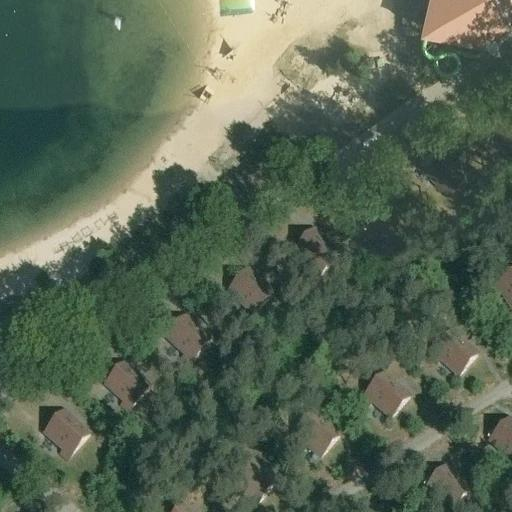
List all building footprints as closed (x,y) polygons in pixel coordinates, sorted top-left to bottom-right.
[(511,0),(427,0),(421,27),(483,39),(511,21),(511,0)] [(507,101),(488,122),(506,138),(502,142),(510,149),(511,146),(511,103),(509,103),(507,101)] [(439,145),(420,165),(439,182),(435,186),(443,192),(465,168),(450,154),(450,151),(444,147),(442,147),(439,145)] [(375,188),(356,209),(375,225),(371,229),(379,236),(401,211),(386,197),(386,194),(380,190),(378,190),(375,188)] [(312,233),(294,254),(312,271),(309,275),(316,281),(338,256),(323,243),(323,240),(318,235),(315,235),(312,233)] [(247,273),(228,294),(247,311),(243,315),(250,321),(273,296),(257,283),(257,280),(252,275),(249,276),(247,273)] [(502,296),(511,311),(511,277),(492,291),(497,299),(502,296)] [(185,320),(166,341),(185,357),(181,361),(189,368),(211,343),(196,329),(196,326),(190,322),(188,322),(185,320)] [(440,362),(458,379),(477,358),(475,356),(474,353),(469,348),(467,348),(452,335),(429,359),(436,366),(440,362)] [(124,366),(105,387),(124,404),(120,408),(127,414),(150,390),(134,376),(134,373),(129,369),(126,369),(124,366)] [(372,404),(390,421),(409,400),(407,398),(407,395),(402,391),(399,391),(384,377),(361,402),(368,408),(372,404)] [(63,415),(44,436),(63,452),(59,456),(66,463),(89,438),(74,424),(74,422),(69,417),(66,417),(63,415)] [(302,444),(320,460),(339,439),(337,437),(336,434),(331,430),(329,430),(313,416),(291,441),(298,448),(302,444)] [(508,423),(489,444),(508,460),(504,464),(511,470),(511,424),(511,425),(508,423)] [(237,491),(256,508),(275,487),(272,485),(272,482),(267,477),(264,477),(249,464),(227,489),(234,495),(237,491)] [(444,470),(425,491),(444,508),(440,511),(452,511),(470,493),(454,480),(454,477),(449,472),(446,473),(444,470)]
